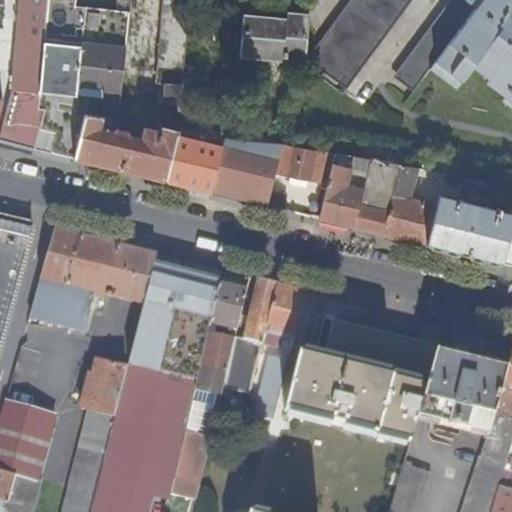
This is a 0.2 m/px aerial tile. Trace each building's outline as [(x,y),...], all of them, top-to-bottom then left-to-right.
[(21,0),(12,92),(0,141),(33,149),(39,130),(44,112),(36,110),(38,99),(44,46),(48,3),(47,0),(21,0)] [(163,107),(180,108),(189,0),(163,0),(156,84),(165,85),(163,107)] [(410,0),(349,0),(306,61),(346,90),(410,0)] [(415,93),(431,71),(478,10),(465,0),(453,0),(394,79),(415,93)] [(511,0),(465,0),(478,10),(431,71),(459,91),(474,70),(491,82),(488,86),(506,99),(503,103),(511,110),(511,0)] [(71,48),(72,34),(74,18),(75,6),(48,3),(44,46),(71,48)] [(86,89),(120,92),(129,12),(75,6),(74,18),(82,19),(80,35),(72,34),(71,48),(64,110),(64,111),(58,134),(53,154),(73,159),(84,116),(86,89)] [(287,19),(244,14),(241,58),(305,65),(309,14),(288,13),(287,19)] [(82,19),(74,18),(72,34),(80,35),(82,19)] [(39,130),(33,149),(53,154),(58,134),(64,111),(64,110),(71,48),(44,46),(38,99),(36,110),(44,112),(39,130)] [(192,109),(180,108),(178,129),(190,130),(192,109)] [(121,122),(117,121),(116,124),(84,116),(73,159),(92,164),(166,182),(178,132),(161,128),(159,134),(144,130),(141,140),(130,137),(130,135),(128,132),(120,130),(121,122)] [(211,193),(224,140),(225,135),(190,130),(178,129),(178,132),(166,182),(211,193)] [(267,207),(271,193),(275,174),(282,146),(247,143),(237,142),(224,140),(211,193),(267,207)] [(275,174),(327,185),(334,155),(331,154),(282,146),(275,174)] [(353,228),(369,161),(334,155),(327,185),(319,220),(353,228)] [(381,235),(401,166),(369,161),(353,228),(381,235)] [(417,169),(401,166),(381,235),(426,246),(436,208),(446,174),(417,169)] [(457,202),(463,178),(446,174),(436,208),(426,246),(501,265),(511,227),(511,215),(477,207),(477,204),(468,201),(467,204),(457,202)] [(500,194),(502,186),(470,179),(468,186),(500,194)] [(285,196),(271,193),(267,207),(283,211),(285,196)] [(0,340),(9,308),(9,307),(32,226),(0,218),(0,340)] [(511,227),(501,265),(511,267),(511,227)] [(56,327),(80,238),(53,231),(29,320),(56,327)] [(118,247),(80,238),(56,327),(84,334),(89,310),(94,294),(143,306),(154,266),(156,257),(118,247)] [(221,273),(156,257),(154,266),(219,282),(221,273)] [(219,282),(154,266),(143,306),(138,326),(127,370),(91,511),(139,511),(157,443),(182,449),(185,433),(200,369),(208,334),(210,325),(218,285),(219,282)] [(257,282),(250,280),(247,292),(244,302),(248,303),(252,304),(257,282)] [(252,304),(250,311),(243,340),(262,345),(265,333),(276,286),(257,282),(252,304)] [(247,292),(218,285),(210,325),(237,332),(244,302),(247,292)] [(296,341),(307,294),(276,286),(265,333),(296,341)] [(285,414),(376,435),(402,339),(400,338),(334,322),(323,362),(300,357),(285,414)] [(234,341),(208,334),(200,369),(226,375),(228,366),(228,365),(229,362),(234,341)] [(376,435),(409,442),(416,419),(435,354),(437,348),(402,339),(376,435)] [(48,355),(21,348),(6,403),(32,411),(48,355)] [(511,352),(506,372),(503,384),(502,394),(495,414),(511,420),(511,416),(511,393),(508,393),(509,385),(511,385),(511,352)] [(506,372),(435,354),(416,419),(485,436),(486,436),(493,420),(495,414),(502,394),(503,384),(506,372)] [(271,422),(287,363),(280,361),(273,365),(258,419),(271,422)] [(89,411),(61,511),(91,511),(127,370),(96,362),(92,377),(89,376),(81,409),(89,411)] [(257,368),(229,362),(228,365),(228,366),(226,375),(226,376),(254,383),(257,368)] [(32,411),(6,403),(0,422),(0,473),(15,477),(15,475),(37,480),(55,417),(32,411)] [(238,408),(235,418),(243,421),(246,410),(238,408)] [(511,511),(511,419),(511,420),(495,414),(493,420),(511,426),(511,445),(506,463),(511,465),(511,468),(511,511)] [(486,436),(485,436),(479,458),(480,458),(462,511),(491,511),(499,488),(506,463),(511,445),(511,426),(493,420),(486,436)] [(205,438),(185,433),(182,449),(174,482),(193,487),(205,438)] [(511,465),(506,463),(499,488),(506,491),(507,489),(511,491),(511,468),(511,465)] [(418,511),(430,473),(404,464),(390,511),(418,511)] [(0,500),(7,503),(15,477),(0,473),(0,500)] [(32,511),(42,481),(37,480),(15,475),(15,477),(7,503),(4,511),(32,511)] [(511,511),(511,491),(507,489),(506,491),(499,488),(491,511),(511,511)]
